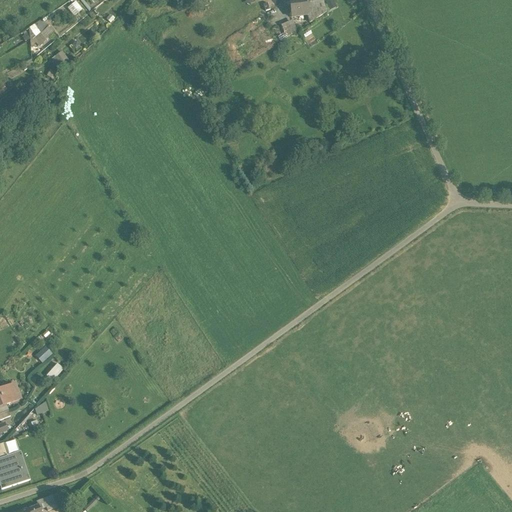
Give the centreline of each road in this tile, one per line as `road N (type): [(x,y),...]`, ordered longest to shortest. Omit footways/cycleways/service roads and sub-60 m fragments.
road 1 (track): [(511,205),(461,203),(85,474),(0,502)]
road 2 (track): [(461,203),(368,0)]
